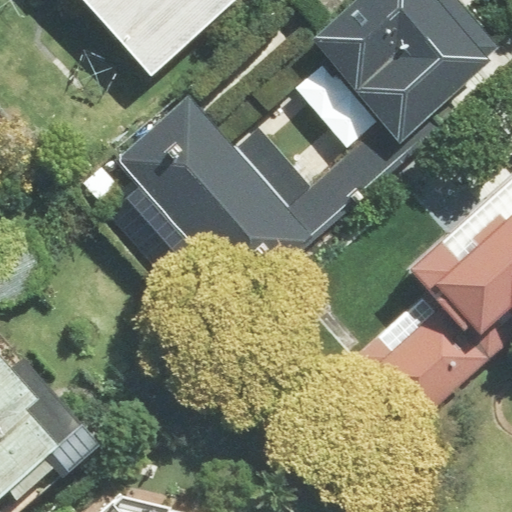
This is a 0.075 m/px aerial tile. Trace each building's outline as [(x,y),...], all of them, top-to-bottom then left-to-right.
[(234,0),(76,0),(147,78),(234,0)] [(511,55),(511,46),(470,0),(342,0),(298,39),(374,123),(282,205),(184,95),(110,160),(236,300),(511,55)] [(511,167),(442,231),(462,253),(427,285),(473,335),(505,306),(511,313),(511,167)] [(372,331),(420,287),(383,247),(335,290),(372,331)] [(38,395),(0,350),(0,500),(4,496),(14,509),(61,470),(48,455),(58,447),(28,410),(38,395)] [(202,511),(114,491),(90,511),(202,511)]
